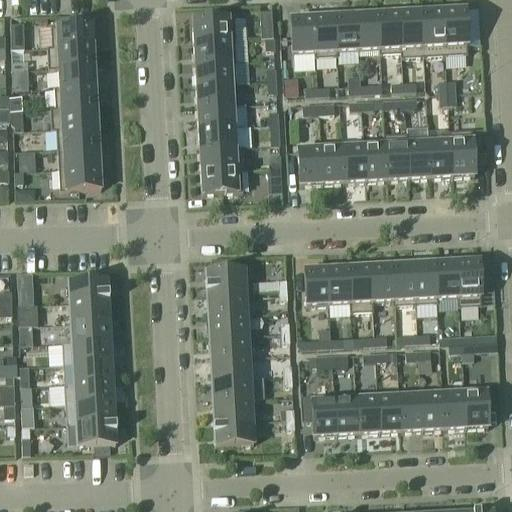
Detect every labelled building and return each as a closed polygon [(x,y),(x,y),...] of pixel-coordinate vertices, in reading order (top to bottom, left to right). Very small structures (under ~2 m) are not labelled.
[(441,15),(443,61),(466,60),(464,14),(441,15)] [(441,15),(419,16),(422,62),(443,61),(441,15)] [(422,62),(419,16),(398,17),(400,59),(400,64),(422,62)] [(272,44),(271,17),(259,18),(260,45),(264,44),(272,44)] [(376,19),(378,55),(378,60),(400,59),(398,17),(376,19)] [(355,20),(357,56),(378,55),(376,19),(355,20)] [(355,20),(333,21),(335,62),(337,62),(337,57),(357,56),(355,20)] [(311,22),(313,59),(314,64),(335,62),(333,21),(311,22)] [(313,59),(311,22),(290,23),(292,60),(313,59)] [(191,25),(193,48),(234,46),(233,23),(191,25)] [(93,51),(91,29),(50,32),(51,52),(51,53),(93,51)] [(23,30),(10,30),(11,55),(23,55),(23,30)] [(273,56),(272,44),(264,44),(264,56),(273,56)] [(194,70),(230,67),(230,68),(235,68),(234,46),(193,48),(194,70)] [(51,52),(46,52),(48,75),(57,74),(57,73),(94,71),(93,51),(51,53),(51,52)] [(11,76),(27,75),(27,66),(24,67),(11,67),(11,76)] [(231,88),(230,68),(230,67),(194,70),(195,91),(231,89),(231,88)] [(57,73),(57,74),(58,92),(58,93),(95,91),(94,71),(57,73)] [(275,86),(275,74),(266,75),(266,87),(275,86)] [(11,76),(12,96),(27,95),(27,75),(11,76)] [(275,86),(266,87),(267,99),(276,99),(275,86)] [(455,98),(454,86),(445,87),(446,99),(455,98)] [(446,99),(445,87),(437,87),(438,99),(446,99)] [(231,88),(231,89),(195,91),(196,113),(233,111),(237,111),(236,88),(231,88)] [(415,97),(414,88),(402,89),(403,98),(415,97)] [(403,98),(402,89),(390,90),(391,98),(403,98)] [(381,99),(381,90),(359,91),(360,100),(381,99)] [(58,92),(53,93),(54,110),(50,111),(50,114),(96,112),(95,91),(58,93),(58,92)] [(360,100),(359,91),(347,92),(347,101),(360,100)] [(329,102),(328,93),(316,94),(316,103),(329,102)] [(316,103),(316,94),(304,94),(304,103),(316,103)] [(456,111),(455,98),(446,99),(447,111),(456,111)] [(447,111),(446,99),(438,99),(438,112),(447,111)] [(8,101),(9,114),(9,116),(21,115),(21,101),(8,101)] [(416,113),(416,104),(403,105),(404,114),(416,113)] [(404,114),(403,105),(391,105),(392,115),(404,114)] [(361,116),(360,107),(348,108),(348,117),(361,116)] [(373,116),(372,107),(360,107),(361,116),(373,116)] [(333,120),(333,108),(317,109),(317,121),(333,120)] [(317,121),(317,109),(301,110),(301,122),(317,121)] [(234,132),(233,111),(196,113),(197,134),(234,132)] [(97,132),(96,112),(50,114),(51,133),(56,133),(56,134),(97,132)] [(9,116),(9,114),(0,114),(0,127),(9,128),(9,116)] [(15,136),(23,136),(22,116),(9,117),(10,129),(15,132),(15,136)] [(278,130),(277,117),(268,118),(268,130),(278,130)] [(279,151),(278,130),(268,130),(270,152),(279,151)] [(98,153),(97,132),(56,134),(57,155),(98,153)] [(235,153),(234,132),(197,134),(199,156),(235,154),(235,153)] [(447,137),(448,147),(450,183),(473,182),(471,136),(447,137)] [(404,139),(383,141),(383,150),(385,187),(407,185),(404,139)] [(406,139),(404,139),(407,185),(428,184),(426,148),(407,149),(406,139)] [(340,148),(342,189),(364,188),(362,146),(340,148)] [(363,146),(362,146),(364,188),(385,187),(383,150),(363,151),(363,146)] [(448,147),(426,148),(428,184),(450,183),(448,147)] [(342,189),(340,148),(319,149),(321,190),(342,189)] [(321,190),(319,149),(318,149),(318,154),(297,155),(299,191),(321,190)] [(235,153),(235,154),(199,156),(200,177),(246,175),(245,152),(235,153)] [(99,173),(98,153),(57,155),(58,175),(99,173)] [(280,173),(279,160),(270,161),(271,173),(280,173)] [(100,192),(99,173),(58,175),(59,194),(100,192)] [(281,197),(280,173),(271,173),(267,173),(268,198),(281,197)] [(246,175),(200,177),(201,200),(242,198),(241,176),(246,176),(246,175)] [(22,177),(14,178),(14,190),(22,189),(22,177)] [(478,266),(454,267),(456,303),(457,313),(480,312),(478,266)] [(456,303),(454,267),(433,268),(435,309),(437,309),(437,304),(456,303)] [(433,268),(411,269),(414,311),(435,309),(433,268)] [(392,312),(414,311),(411,269),(390,270),(392,307),(392,312)] [(390,270),(368,271),(371,318),(372,318),(372,308),(392,307),(390,270)] [(368,271),(346,273),(348,309),(349,319),(371,318),(368,271)] [(346,273),(325,274),(327,310),(348,309),(346,273)] [(305,312),(327,310),(325,274),(303,275),(305,312)] [(243,275),(205,277),(206,300),(244,298),(243,275)] [(32,311),(32,279),(17,280),(18,311),(32,311)] [(107,306),(105,285),(67,287),(69,309),(107,306)] [(0,297),(0,309),(11,309),(11,297),(0,297)] [(244,298),(206,300),(207,321),(245,319),(244,298)] [(108,327),(107,306),(69,309),(70,329),(108,327)] [(0,309),(0,321),(11,322),(11,309),(0,309)] [(18,331),(31,330),(35,330),(34,317),(18,317),(18,331)] [(245,319),(207,321),(209,343),(247,341),(245,319)] [(109,347),(108,327),(70,329),(71,349),(61,349),(61,350),(109,347)] [(288,328),(280,329),(281,339),(288,338),(288,328)] [(289,348),(288,338),(281,339),(281,349),(289,348)] [(429,349),(429,340),(416,341),(417,349),(429,349)] [(247,341),(209,343),(210,364),(248,362),(247,341)] [(417,349),(416,341),(404,341),(404,350),(417,349)] [(385,351),(385,342),(372,343),(373,352),(385,351)] [(460,351),(460,342),(447,343),(448,351),(460,351)] [(472,350),(472,342),(460,342),(460,351),(472,350)] [(373,352),(372,343),(360,344),(361,353),(373,352)] [(343,354),(342,344),(330,345),(330,354),(343,354)] [(330,354),(330,345),(297,347),(297,353),(300,356),(330,354)] [(110,368),(109,347),(61,350),(62,370),(110,368)] [(473,359),(472,350),(460,351),(460,359),(473,359)] [(460,359),(460,351),(448,351),(448,360),(460,359)] [(429,365),(429,356),(417,357),(417,365),(429,365)] [(417,365),(417,357),(405,357),(405,366),(417,365)] [(387,367),(386,358),(374,359),(374,368),(387,367)] [(374,368),(374,359),(362,359),(362,368),(374,368)] [(331,372),(331,361),(315,362),(315,373),(331,372)] [(347,372),(346,361),(331,361),(331,372),(347,372)] [(248,362),(210,364),(211,386),(249,384),(248,362)] [(111,388),(110,368),(62,370),(62,371),(72,370),(73,389),(63,390),(63,391),(111,388)] [(0,381),(5,382),(13,382),(16,381),(16,372),(16,369),(0,369),(0,381)] [(16,381),(20,381),(28,381),(28,372),(16,372),(16,381)] [(291,382),(290,372),(282,372),(283,382),(291,382)] [(291,392),(291,382),(283,382),(283,392),(291,392)] [(249,384),(211,386),(212,408),(250,406),(249,384)] [(112,408),(111,388),(63,391),(64,411),(112,408)] [(19,393),(20,406),(31,405),(30,393),(29,393),(20,393),(19,393)] [(442,394),(418,395),(419,400),(421,437),(442,436),(440,399),(442,399),(442,394)] [(14,410),(14,396),(0,396),(0,410),(3,411),(14,410)] [(399,396),(375,398),(377,439),(399,438),(397,401),(399,401),(399,396)] [(485,397),(462,398),(464,434),(487,433),(485,397)] [(375,398),(354,399),(356,440),(377,439),(375,398)] [(462,398),(442,399),(440,399),(442,436),(464,434),(462,398)] [(354,399),(332,400),(334,441),(356,440),(354,399)] [(312,427),(313,443),(334,441),(332,400),(300,402),(301,428),(312,427)] [(419,400),(399,401),(397,401),(399,438),(421,437),(419,400)] [(250,406),(212,408),(213,429),(251,427),(250,406)] [(113,429),(112,408),(64,411),(66,431),(75,431),(113,429)] [(14,424),(14,410),(3,411),(3,424),(14,424)] [(32,412),(31,412),(20,413),(21,434),(29,433),(33,433),(32,412)] [(293,425),(292,415),(285,415),(285,425),(293,425)] [(293,435),(293,425),(285,425),(286,435),(293,435)] [(251,427),(213,429),(214,452),(253,449),(251,427)] [(114,449),(113,429),(75,431),(76,452),(114,449)] [(29,444),(29,433),(21,434),(21,444),(21,452),(21,462),(30,462),(29,444)]
